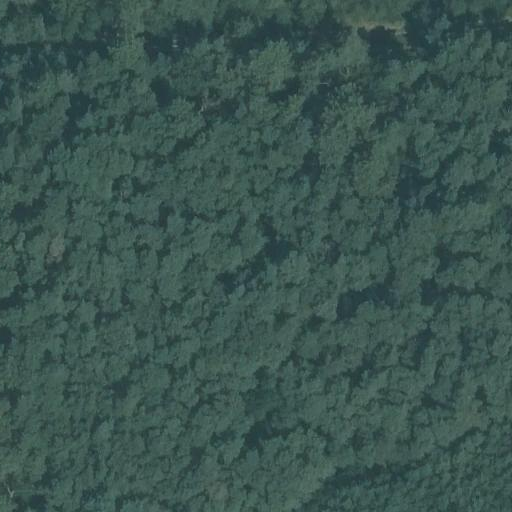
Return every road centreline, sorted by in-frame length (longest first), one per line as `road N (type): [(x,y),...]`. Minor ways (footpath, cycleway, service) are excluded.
road 1 (track): [(511,22),(0,52)]
road 2 (track): [(0,72),(395,57)]
